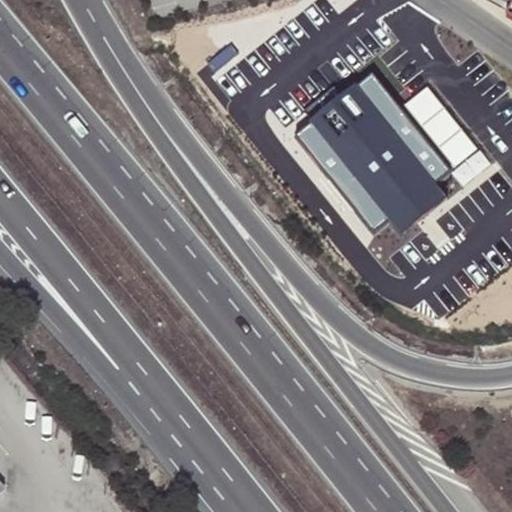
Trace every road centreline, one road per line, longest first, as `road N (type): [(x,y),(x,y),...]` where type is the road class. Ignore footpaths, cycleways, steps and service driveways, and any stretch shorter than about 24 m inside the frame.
road 1 (primary): [(448,511),(164,147),(78,0)]
road 2 (primary): [(511,374),(456,379),(359,339),(181,137),(85,0)]
road 3 (motorway): [(334,448),(0,44)]
road 4 (motorway): [(0,200),(155,398)]
road 5 (motorway): [(0,244),(155,398)]
road 6 (motorway): [(155,398),(244,511)]
